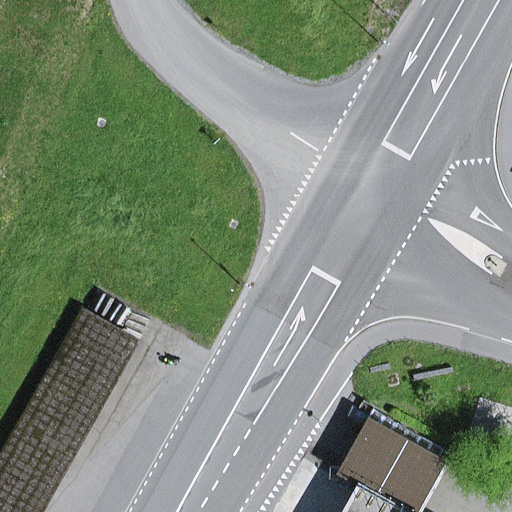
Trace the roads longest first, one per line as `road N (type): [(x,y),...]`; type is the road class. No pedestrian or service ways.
road 1 (primary): [(382,191),(197,511)]
road 2 (primary): [(487,0),(382,191)]
road 3 (secondary): [(382,191),(511,277)]
